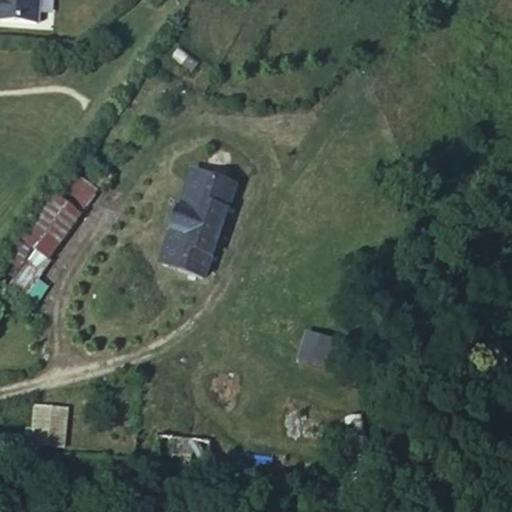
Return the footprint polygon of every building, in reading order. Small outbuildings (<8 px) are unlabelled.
[(41,0),(0,0),(0,24),(39,27),(41,0)] [(49,262),(101,191),(77,174),(25,245),(49,262)] [(235,189),(193,175),(159,266),(201,281),(235,189)] [(307,332),(300,360),(336,369),(343,341),(307,332)] [(330,481),(347,495),(337,404),(316,407),(323,481),(330,481)] [(346,419),(349,464),(367,463),(364,417),(346,419)] [(131,462),(206,469),(209,443),(134,437),(131,462)] [(281,476),(302,478),(304,460),(283,458),(281,476)]
